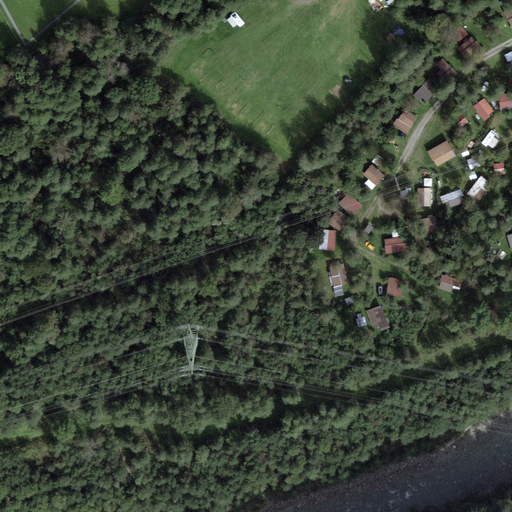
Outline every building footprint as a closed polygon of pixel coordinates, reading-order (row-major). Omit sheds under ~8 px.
[(459,35),(463,42),(471,38),(466,30),(459,35)] [(418,97),(429,107),(442,92),(431,83),(418,97)] [(511,97),(503,98),(503,111),(511,110),(511,97)] [(407,113),(397,129),(410,137),(420,121),(407,113)] [(452,144),(432,152),(439,169),(459,161),(452,144)] [(375,167),(367,177),(380,188),(389,178),(375,167)] [(485,179),(472,196),(482,204),(495,187),(485,179)] [(444,198),(447,209),(468,204),(464,193),(444,198)] [(355,196),(344,203),(353,217),(364,210),(355,196)] [(332,225),(343,233),(352,220),(341,212),(332,225)] [(426,234),(440,233),(440,220),(426,221),(426,234)] [(339,252),(339,232),(325,232),(325,252),(339,252)] [(408,254),(407,240),(387,242),(388,255),(408,254)] [(332,269),(340,299),(348,297),(346,288),(352,286),(347,265),(332,269)] [(390,297),(404,298),(406,282),(392,281),(390,297)] [(370,313),(376,334),(392,329),(385,308),(370,313)]
